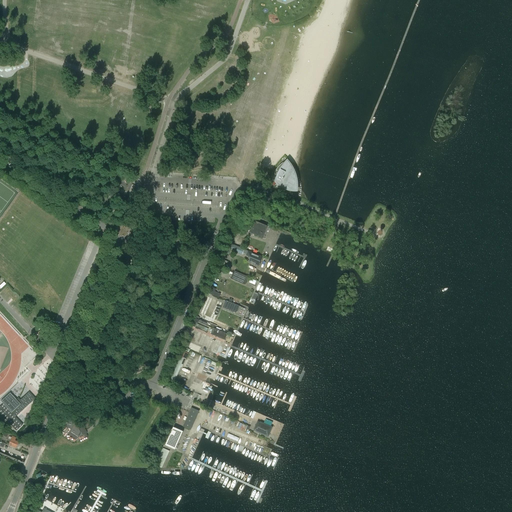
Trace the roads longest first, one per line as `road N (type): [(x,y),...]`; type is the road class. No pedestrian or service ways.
road 1 (unclassified): [(9,511),(120,241)]
road 2 (unknown): [(122,222),(107,193),(44,166),(0,130)]
road 3 (unclassified): [(120,241),(0,153)]
